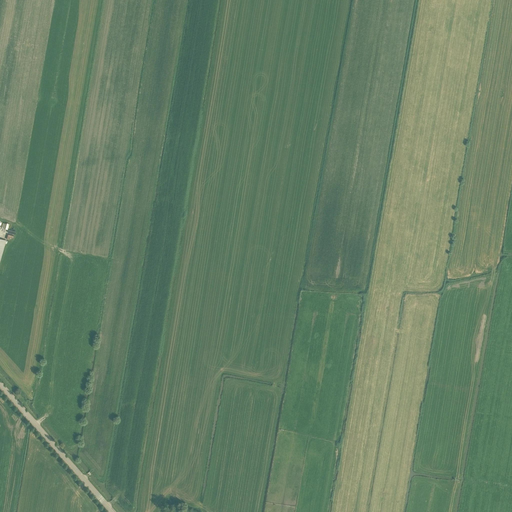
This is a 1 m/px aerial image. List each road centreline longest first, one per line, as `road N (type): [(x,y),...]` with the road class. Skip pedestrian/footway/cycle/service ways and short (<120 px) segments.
road 1 (track): [(36,426),(55,402),(71,266),(63,251),(15,222)]
road 2 (track): [(334,511),(370,306)]
road 3 (tertiary): [(112,511),(0,384)]
